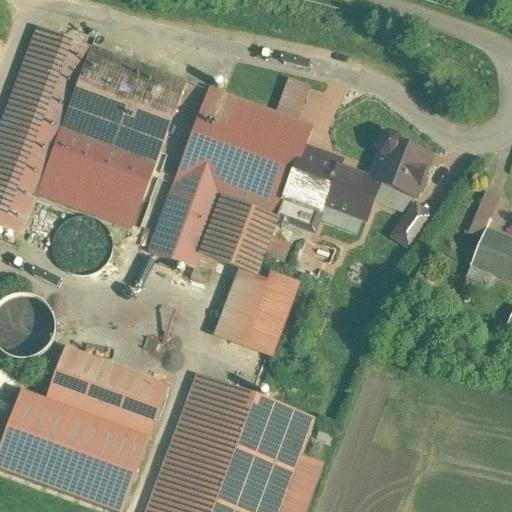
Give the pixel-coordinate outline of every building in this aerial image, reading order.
[(100,54),(40,32),(0,141),(0,226),(33,239),(52,189),(58,172),(72,134),(100,54)] [(193,87),(100,54),(72,134),(164,167),(193,87)] [(204,88),(152,262),(213,280),(218,266),(236,271),(215,342),(278,360),(300,286),(261,275),(266,258),(287,264),(292,246),(275,240),(279,226),(318,238),(324,217),(371,231),(378,206),(416,217),(434,154),(384,139),(374,173),(308,153),(315,127),(301,123),(312,86),(288,79),(279,111),(204,88)] [(104,189),(150,205),(164,167),(72,134),(58,172),(104,189)] [(58,172),(52,189),(98,205),(104,189),(58,172)] [(511,240),(486,231),(473,266),(511,280),(511,240)] [(0,312),(0,349),(12,371),(62,342),(34,293),(0,312)] [(167,390),(63,350),(43,403),(147,443),(167,390)] [(304,511),(321,467),(298,459),(312,421),(193,377),(143,511),(304,511)] [(120,511),(147,443),(43,403),(17,393),(0,438),(0,480),(82,511),(120,511)]
